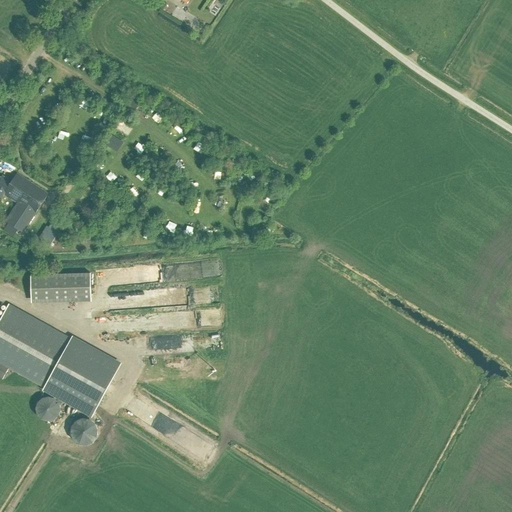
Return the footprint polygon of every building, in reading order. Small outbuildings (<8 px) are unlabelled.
[(170,8),(175,13),(182,7),(177,1),(170,8)] [(135,101),(145,107),(148,102),(138,96),(135,101)] [(161,111),(158,115),(166,122),(170,118),(161,111)] [(123,126),(132,134),(139,126),(130,118),(123,126)] [(180,136),(188,130),(182,122),(174,128),(180,136)] [(111,134),(105,142),(114,148),(119,139),(111,134)] [(207,138),(201,148),(208,152),(214,142),(207,138)] [(49,194),(18,173),(12,182),(3,175),(0,180),(0,197),(2,199),(5,195),(19,204),(7,222),(23,232),(49,194)] [(59,206),(54,213),(61,218),(66,210),(59,206)] [(91,270),(32,272),(32,300),(91,298),(91,270)] [(141,283),(117,284),(118,294),(142,292),(141,283)] [(186,302),(194,302),(194,289),(185,289),(186,302)] [(93,415),(120,365),(9,304),(0,320),(0,377),(3,379),(8,369),(93,415)] [(141,329),(179,327),(178,313),(101,318),(102,338),(141,336),(141,329)] [(188,350),(228,348),(227,334),(186,336),(186,337),(158,338),(159,353),(188,352),(188,350)] [(48,422),(54,420),(59,416),(61,410),(60,404),(55,399),(49,397),(43,398),(38,402),(36,409),(37,415),(42,420),(48,422)] [(87,446),(93,443),(97,438),(98,430),(95,424),(90,419),(84,419),(80,419),(75,422),(72,428),(71,434),(74,441),(80,445),(87,446)] [(212,460),(221,447),(208,439),(200,452),(212,460)] [(223,441),(219,450),(229,454),(232,444),(223,441)]
